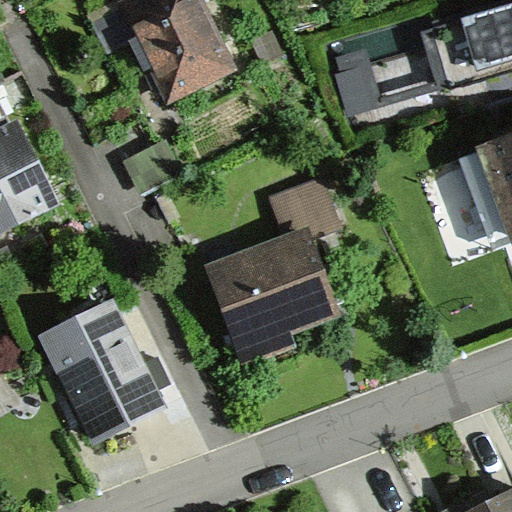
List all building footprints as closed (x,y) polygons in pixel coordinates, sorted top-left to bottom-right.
[(192,0),(147,0),(118,14),(165,111),(231,79),(192,0)] [(511,8),(434,34),(440,52),(453,92),(511,72),(511,8)] [(0,239),(54,212),(14,132),(0,138),(0,239)] [(511,145),(481,157),(511,241),(511,145)] [(270,224),(277,241),(203,271),(245,374),(288,356),(282,343),(334,322),(291,215),(270,224)] [(111,311),(42,344),(92,449),(161,417),(111,311)] [(511,511),(511,495),(478,511),(511,511)]
